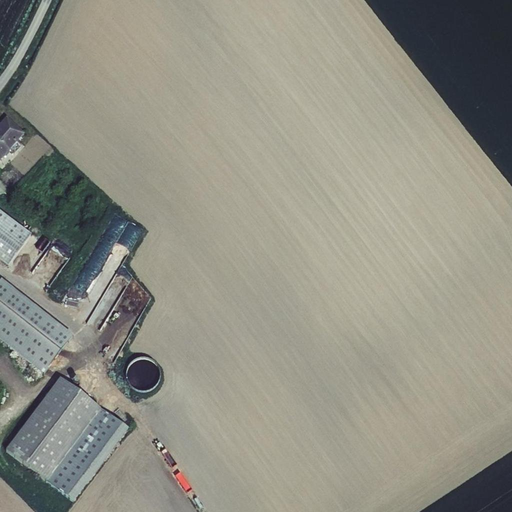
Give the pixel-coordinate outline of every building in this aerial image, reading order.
[(15,119),(0,133),(0,158),(4,162),(31,135),(15,119)] [(36,233),(0,205),(0,252),(13,263),(36,233)] [(9,278),(0,289),(0,330),(14,341),(51,370),(80,333),(9,278)] [(0,358),(14,341),(0,330),(0,358)] [(70,383),(15,452),(52,481),(107,413),(70,383)] [(79,502),(134,434),(107,413),(52,481),(79,502)]
